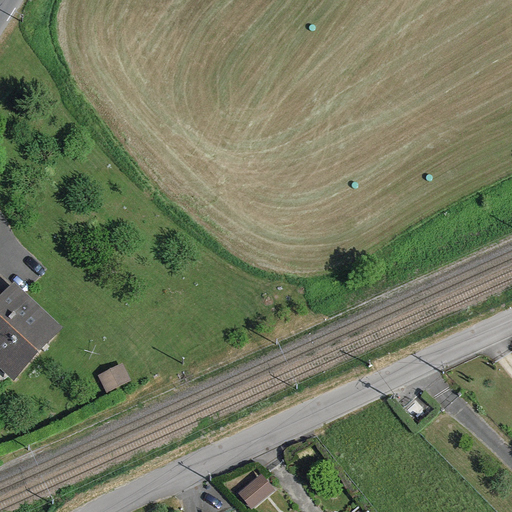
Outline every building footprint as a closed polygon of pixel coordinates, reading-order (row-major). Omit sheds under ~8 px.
[(23,312),(32,305),(23,297),(13,288),(7,295),(23,312)] [(55,328),(32,305),(23,312),(7,295),(0,302),(0,356),(15,371),(55,328)] [(116,372),(124,383),(129,381),(122,369),(116,372)] [(110,391),(124,383),(116,372),(105,379),(110,391)] [(264,478),(245,495),(254,506),(274,490),(264,478)]
